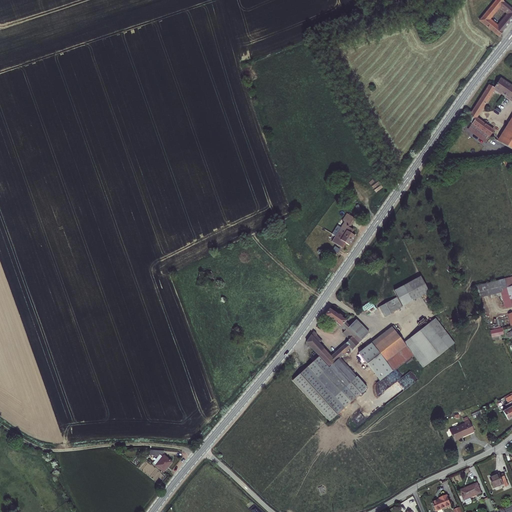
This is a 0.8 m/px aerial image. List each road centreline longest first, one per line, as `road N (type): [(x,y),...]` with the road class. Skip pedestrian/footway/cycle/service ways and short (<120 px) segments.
road 1 (secondary): [(203,448),(306,322),(511,35)]
road 2 (track): [(203,448),(131,442),(53,450),(0,421)]
road 3 (residential): [(511,436),(373,511)]
